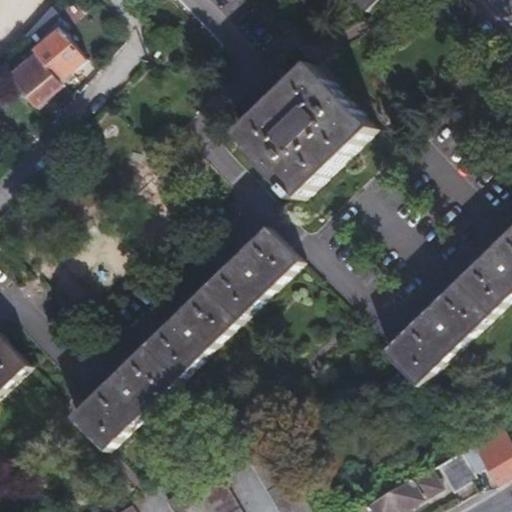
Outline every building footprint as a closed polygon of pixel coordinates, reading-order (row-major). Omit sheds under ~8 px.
[(359,0),(378,20),(398,0),(359,0)] [(56,18),(28,41),(40,56),(62,82),(91,58),(65,27),(64,29),(56,18)] [(62,82),(40,56),(13,77),(38,108),(66,86),(62,82)] [(377,130),(315,67),(244,138),(307,201),(377,130)] [(305,264),(276,233),(272,229),(80,421),(112,453),(305,264)] [(511,300),(511,239),(394,354),(426,385),(511,300)] [(0,336),(0,400),(32,369),(0,336)] [(316,511),(264,426),(239,441),(280,509),(281,511),(316,511)] [(511,480),(511,439),(504,427),(465,450),(478,472),(492,464),(505,485),(511,480)] [(478,472),(465,450),(442,464),(458,489),(474,480),(480,476),(478,472)] [(441,473),(437,467),(361,511),(403,511),(414,505),(427,497),(426,494),(439,487),(434,477),(441,473)] [(239,511),(214,471),(166,501),(172,511),(239,511)] [(448,487),(441,473),(434,477),(439,487),(426,494),(427,497),(428,499),(448,487)]
